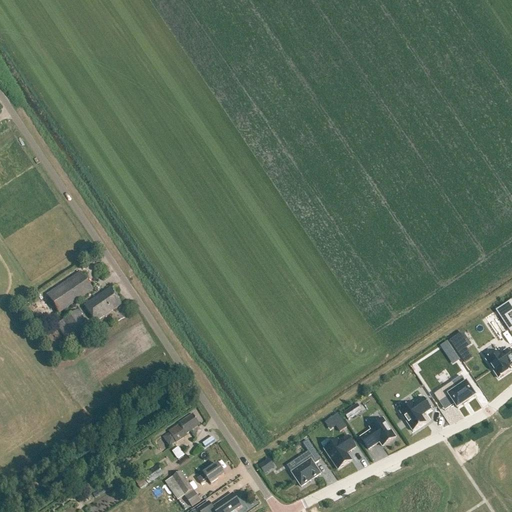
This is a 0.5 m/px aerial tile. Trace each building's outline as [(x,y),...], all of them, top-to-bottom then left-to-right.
[(58,314),(92,291),(79,273),(46,295),(58,314)] [(94,323),(121,305),(109,289),(83,307),(94,323)] [(511,307),(509,303),(495,312),(503,323),(509,319),(507,316),(511,312),(511,307)] [(72,340),(89,328),(77,311),(60,323),(72,340)] [(462,345),(467,341),(462,335),(451,342),(465,364),(472,359),(462,345)] [(499,353),(486,361),(499,379),(511,371),(509,368),(511,365),(511,354),(509,350),(501,356),(499,353)] [(449,397),(457,409),(463,405),(463,406),(468,402),(475,397),(466,385),(457,391),(452,383),(434,396),(439,404),(449,397)] [(422,417),(425,415),(431,410),(423,399),(414,405),(413,404),(399,413),(413,432),(426,424),(422,417)] [(344,414),(348,421),(355,416),(351,409),(344,414)] [(176,443),(184,438),(183,437),(191,431),(190,430),(199,424),(193,415),(178,425),(179,425),(169,432),(169,433),(163,438),(169,447),(176,443)] [(372,431),(361,439),(368,450),(380,443),(383,448),(396,439),(383,420),(370,429),(372,431)] [(338,442),(325,451),(338,471),(351,462),(347,455),(355,449),(348,438),(339,443),(338,442)] [(178,459),(184,454),(179,447),(173,451),(178,459)] [(314,466),(321,461),(313,450),(302,457),(306,464),(292,474),(301,488),(320,475),(314,466)] [(211,485),(224,476),(217,465),(204,475),(197,479),(201,485),(208,480),(211,485)] [(143,476),(149,484),(164,474),(160,469),(153,474),(151,471),(143,476)] [(178,501),(193,491),(181,472),(165,483),(178,501)] [(191,507),(200,501),(193,492),(185,499),(191,507)] [(235,511),(241,507),(232,495),(212,508),(209,503),(198,510),(199,511),(235,511)]
